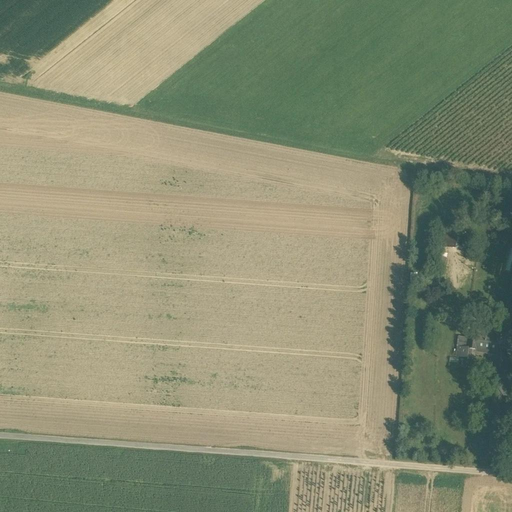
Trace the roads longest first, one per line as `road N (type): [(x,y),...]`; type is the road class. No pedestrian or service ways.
road 1 (unclassified): [(511,477),(0,438)]
road 2 (track): [(0,88),(427,172)]
